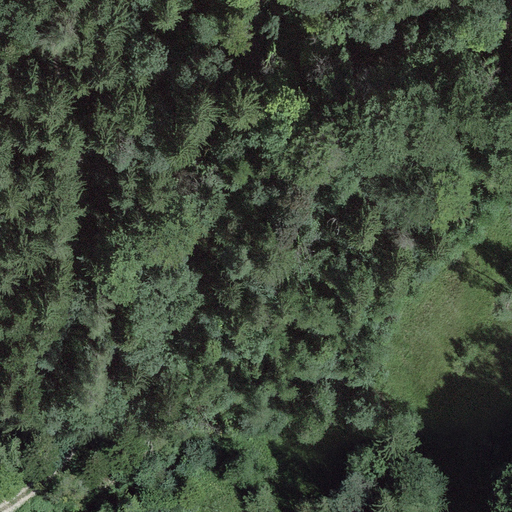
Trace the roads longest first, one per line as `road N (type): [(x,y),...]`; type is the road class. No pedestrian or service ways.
road 1 (track): [(0,511),(54,475),(115,373),(191,124),(220,88),(273,68),(438,57),(511,10)]
road 2 (track): [(99,511),(175,462),(227,409),(312,376),(350,377),(385,393),(404,421),(424,511)]
road 3 (track): [(54,0),(75,123),(76,253),(45,360),(0,427)]
